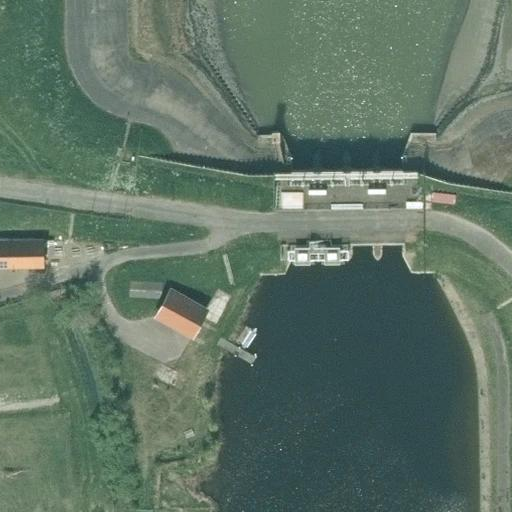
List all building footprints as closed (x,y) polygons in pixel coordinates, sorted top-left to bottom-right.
[(293,176),(275,176),(275,185),(275,213),(275,223),(275,234),(277,234),(277,245),(282,245),(281,263),(290,263),(293,258),(293,248),(313,247),(313,260),(314,263),(315,266),(318,268),(320,266),(322,262),(323,259),(322,247),(342,247),(343,259),(343,263),(345,266),(347,268),(350,266),(351,262),(352,259),(352,247),(362,247),(372,247),(372,259),(373,262),(374,265),(377,267),(380,265),(381,262),(382,258),(382,247),(402,246),(402,257),(411,274),(425,274),(432,274),(435,274),(420,245),(419,207),(424,207),(423,174),(402,174),(381,175),(381,169),(381,167),(380,166),(379,165),(377,166),(376,168),(376,169),(376,175),(362,175),(351,175),(351,169),(351,168),(350,166),(349,165),(347,166),(347,168),(346,169),(346,175),(322,176),(321,170),(321,168),(321,167),(319,166),(318,167),(317,169),(317,170),(317,176),(293,176)] [(451,190),(450,201),(476,202),(476,191),(451,190)] [(0,266),(44,266),(44,239),(0,240),(0,266)] [(202,318),(206,310),(171,291),(157,316),(192,335),(202,318)] [(216,292),(206,310),(202,318),(217,326),(232,299),(216,292)] [(181,391),(184,385),(188,380),(165,366),(157,379),(181,391)]
